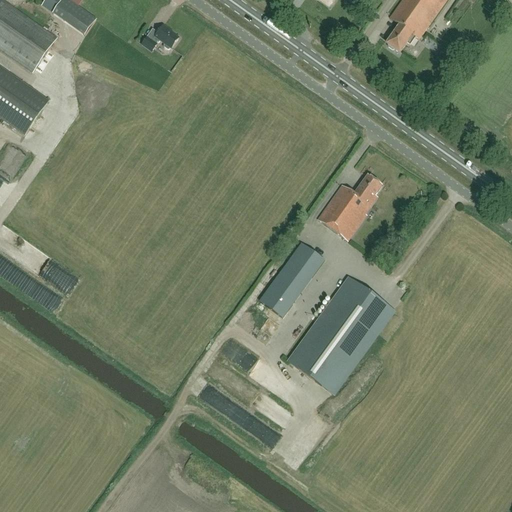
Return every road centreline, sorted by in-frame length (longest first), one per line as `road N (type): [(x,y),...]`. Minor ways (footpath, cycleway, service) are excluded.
road 1 (track): [(102,511),(229,332),(272,359),(344,256),(388,288),(462,185)]
road 2 (unclassified): [(511,220),(196,0)]
road 3 (primary): [(511,195),(230,0)]
